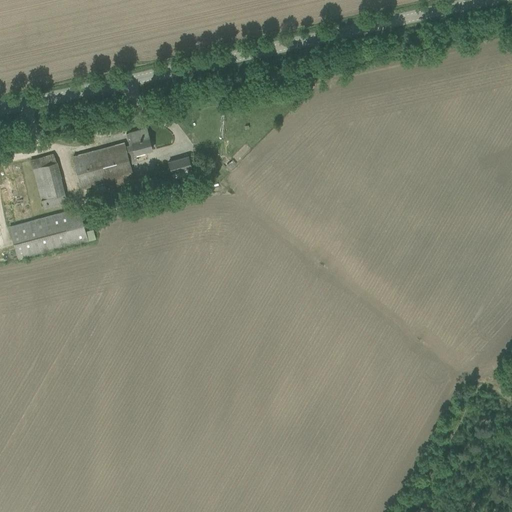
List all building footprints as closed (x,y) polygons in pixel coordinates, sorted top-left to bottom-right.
[(73,157),(76,166),(82,189),(114,181),(116,187),(134,182),(132,176),(127,156),(135,154),(152,150),(146,128),(126,134),(129,146),(125,147),(124,143),(73,157)] [(227,161),(232,167),(250,150),(245,144),(227,161)] [(168,162),(171,172),(172,174),(187,170),(187,172),(192,171),(188,156),(168,162)] [(56,164),(33,170),(43,205),(43,209),(67,202),(66,199),(56,164)] [(147,178),(137,181),(140,190),(150,187),(147,178)] [(8,226),(18,260),(87,241),(78,208),(8,226)]
